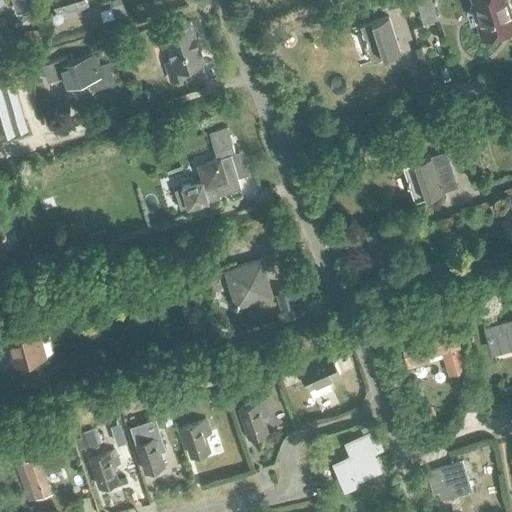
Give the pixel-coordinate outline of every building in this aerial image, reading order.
[(30,10),(27,0),(8,0),(13,16),(30,10)] [(53,0),(57,10),(71,6),(73,11),(87,7),(85,0),(53,0)] [(108,0),(113,15),(114,19),(126,15),(121,0),(108,0)] [(399,0),(384,0),(387,8),(400,4),(399,0)] [(476,19),(482,38),(493,34),(497,36),(503,33),(506,30),(511,28),(511,21),(505,0),(472,0),(479,19),(476,19)] [(359,25),(371,61),(399,52),(388,16),(359,25)] [(191,20),(161,30),(169,60),(163,62),(169,81),(188,75),(185,65),(205,60),(191,20)] [(40,29),(25,31),(26,43),(34,42),(41,41),(41,40),(40,29)] [(66,56),(43,63),(47,79),(62,74),(65,86),(89,79),(92,89),(115,82),(108,60),(96,63),(93,54),(68,62),(66,56)] [(12,81),(0,84),(0,134),(26,126),(12,81)] [(144,88),(142,92),(144,101),(148,103),(153,102),(155,97),(153,89),(148,87),(144,88)] [(227,127),(215,131),(215,132),(219,143),(231,139),(230,135),(227,127)] [(202,180),(174,188),(180,209),(209,201),(208,199),(220,196),(219,194),(240,187),(237,176),(230,153),(235,152),(233,145),(221,148),(223,155),(216,157),(196,163),(202,180)] [(434,166),(449,161),(445,150),(401,164),(413,200),(442,191),(434,166)] [(0,250),(18,245),(13,228),(5,230),(0,216),(0,250)] [(223,275),(235,312),(272,300),(261,264),(223,275)] [(289,311),(277,314),(280,322),(291,319),(289,311)] [(494,311),(482,314),(486,325),(495,322),(497,322),(494,311)] [(486,325),(484,326),(491,352),(511,346),(511,317),(497,322),(495,322),(486,325)] [(37,323),(3,333),(12,365),(46,356),(46,354),(52,353),(48,337),(41,338),(37,323)] [(407,368),(430,361),(429,359),(443,356),(449,374),(466,369),(459,346),(461,346),(455,325),(399,340),(407,368)] [(210,328),(205,338),(218,344),(223,334),(210,328)] [(320,355),(298,363),(301,369),(309,387),(312,396),(331,387),(327,379),(339,374),(329,351),(320,355)] [(270,374),(260,377),(263,386),(273,382),(270,374)] [(222,393),(208,397),(211,407),(225,403),(222,393)] [(267,431),(263,416),(269,415),(264,400),(239,408),(248,437),(267,431)] [(432,407),(422,410),(426,423),(436,420),(432,407)] [(167,409),(155,413),(159,426),(171,422),(167,409)] [(155,418),(130,426),(135,442),(144,470),(163,464),(159,450),(165,448),(160,434),(155,418)] [(209,450),(205,435),(211,433),(206,419),(181,427),(190,455),(209,450)] [(337,469),(345,488),(355,484),(354,480),(379,469),(372,454),(384,448),(374,428),(344,442),(349,454),(332,461),(337,469)] [(93,433),(81,437),(85,449),(97,444),(93,433)] [(25,448),(20,450),(24,461),(34,457),(31,446),(25,448)] [(98,485),(99,485),(117,479),(113,465),(119,463),(114,448),(89,456),(98,485)] [(16,463),(29,498),(51,490),(39,455),(34,457),(24,461),(16,463)] [(439,491),(442,499),(471,489),(462,461),(427,472),(433,493),(439,491)] [(458,511),(455,500),(445,503),(447,511),(458,511)]
